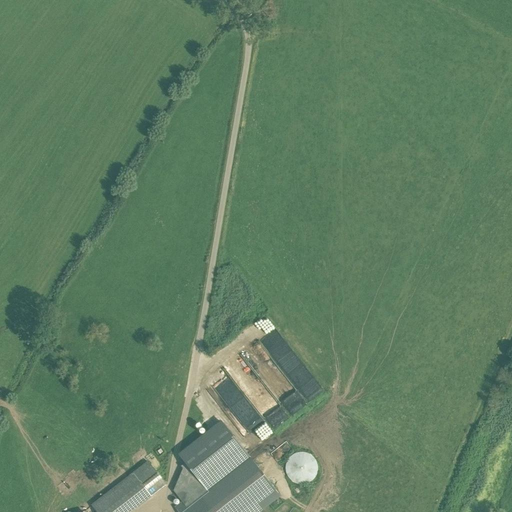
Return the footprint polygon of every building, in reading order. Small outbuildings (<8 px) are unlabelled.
[(309,387),(313,393),(320,390),(317,383),(309,387)] [(259,411),(247,421),(262,440),(274,430),(259,411)] [(278,425),(281,420),(274,416),(271,421),(278,425)] [(259,511),(280,496),(224,423),(181,456),(203,484),(174,507),(177,511),(259,511)] [(285,469),(285,472),(286,474),(288,478),(290,480),(292,482),(295,483),(298,484),(301,484),(304,484),(307,483),(310,482),(312,480),(313,479),(315,477),(316,474),(317,471),(317,468),(317,465),(316,461),(314,459),(313,457),(309,454),(307,454),(304,453),(302,452),(300,452),(297,453),(293,455),(289,458),(287,460),(286,462),(285,465),(285,469)] [(93,511),(129,511),(163,485),(146,463),(90,508),(93,511)]
